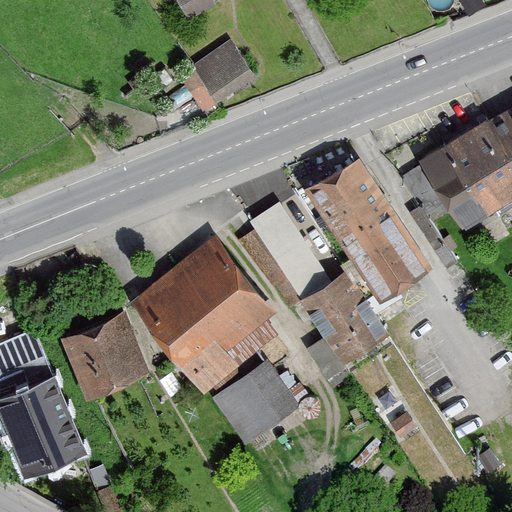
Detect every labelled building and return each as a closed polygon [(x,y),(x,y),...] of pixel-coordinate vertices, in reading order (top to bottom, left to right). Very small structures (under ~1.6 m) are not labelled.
[(208,6),(204,0),(169,0),(181,21),(208,6)] [(250,78),(226,41),(175,73),(199,111),(250,78)] [(511,109),(482,126),(511,177),(511,109)] [(511,177),(482,126),(480,121),(414,158),(455,228),(511,195),(511,177)] [(424,268),(358,165),(304,196),(374,302),(424,268)] [(442,211),(417,171),(403,179),(421,207),(411,213),(446,270),(457,263),(450,252),(457,248),(451,237),(445,241),(431,218),(442,211)] [(382,335),(341,270),(326,279),(276,202),(247,221),(252,230),(238,239),(285,311),(296,304),(317,338),(303,347),(325,382),(344,369),(340,362),(382,335)] [(270,313),(209,237),(126,303),(197,392),(233,364),(223,351),(270,313)] [(144,374),(120,313),(60,337),(84,398),(144,374)] [(85,453),(33,329),(0,342),(0,422),(23,479),(85,453)] [(294,409),(265,362),(206,399),(236,445),(294,409)] [(412,428),(404,416),(386,427),(394,439),(412,428)]
